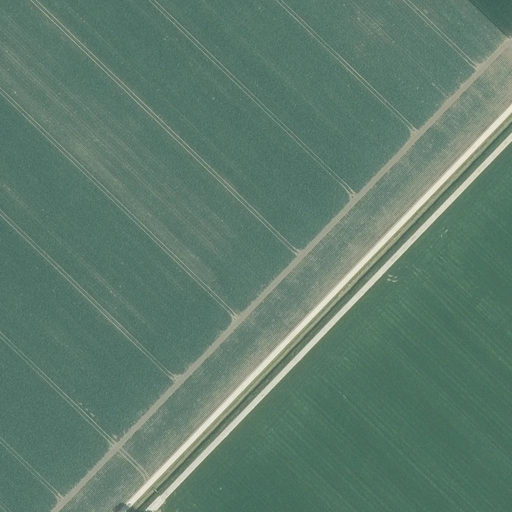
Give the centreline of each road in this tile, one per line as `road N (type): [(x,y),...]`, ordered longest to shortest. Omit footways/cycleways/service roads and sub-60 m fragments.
road 1 (track): [(511,107),(120,511)]
road 2 (track): [(149,511),(511,137)]
